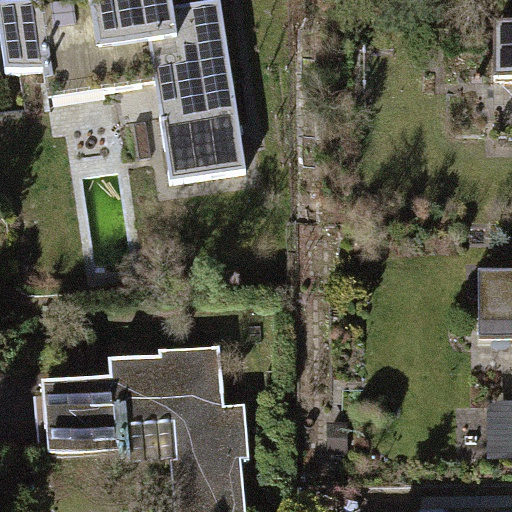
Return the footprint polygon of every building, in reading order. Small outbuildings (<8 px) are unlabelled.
[(90,0),(91,2),(0,15),(0,24),(8,77),(100,63),(104,93),(165,84),(170,119),(163,120),(173,185),(244,175),(219,8),(172,15),(169,0),(90,0)] [(511,34),(494,34),(494,84),(511,83),(511,34)] [(511,280),(480,280),(481,329),(511,328),(511,280)] [(96,386),(43,391),(49,459),(119,453),(120,463),(131,462),(128,427),(176,424),(179,463),(171,464),(175,511),(245,511),(242,464),(250,463),(246,409),(224,411),(220,352),(160,357),(160,364),(95,369),(96,386)] [(511,406),(493,408),(495,460),(511,459),(511,406)]
